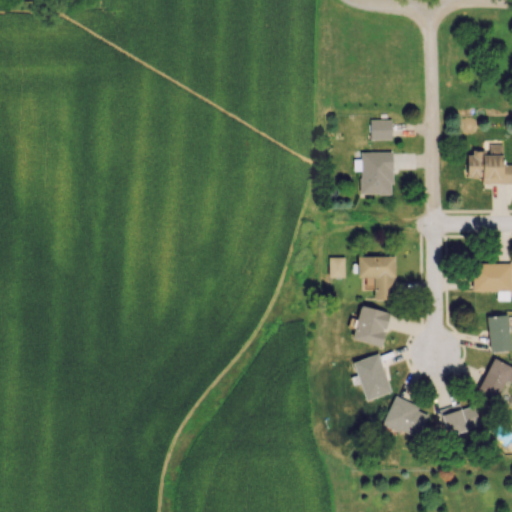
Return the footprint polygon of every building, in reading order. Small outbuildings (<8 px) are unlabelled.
[(390,139),(390,119),(368,119),(369,139),(390,139)] [(511,183),(511,163),(501,164),(502,144),(482,144),(482,151),(466,151),(465,176),(481,177),(480,183),(511,183)] [(390,151),(359,151),(359,160),(352,160),(352,170),(358,170),(359,194),(391,193),(390,151)] [(394,299),(393,255),(356,256),(356,277),(373,277),(373,299),(394,299)] [(343,276),(343,256),(327,257),(327,277),(343,276)] [(510,263),(471,263),(471,290),(496,291),(496,299),(509,300),(510,263)] [(351,339),(380,346),(388,312),(358,305),(351,339)] [(488,351),(509,350),(507,314),(486,315),(488,351)] [(390,391),(376,353),(351,361),(364,400),(390,391)] [(511,380),(511,367),(493,357),(476,389),(494,399),(505,379),(511,382),(511,380)] [(416,438),(426,414),(416,410),(418,406),(393,395),(381,423),(416,438)] [(480,424),(473,404),(460,409),(458,403),(437,410),(447,436),(480,424)]
